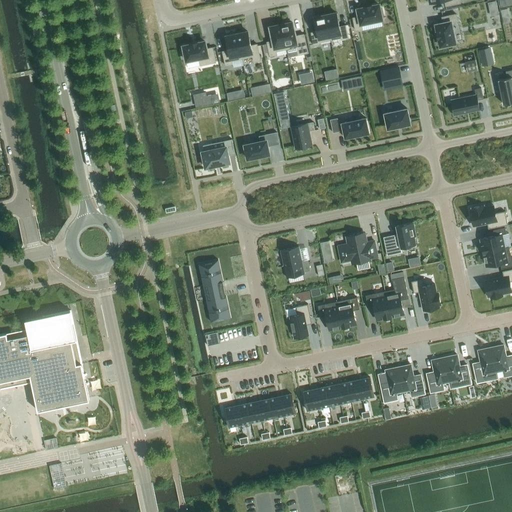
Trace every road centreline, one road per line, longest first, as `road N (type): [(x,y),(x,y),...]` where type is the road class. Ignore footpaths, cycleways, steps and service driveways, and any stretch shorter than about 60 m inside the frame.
road 1 (tertiary): [(98,265),(151,511)]
road 2 (tertiary): [(41,0),(89,219)]
road 3 (residential): [(241,210),(250,188),(431,148)]
road 4 (residential): [(441,193),(246,230)]
road 5 (residential): [(274,367),(468,327)]
road 6 (residential): [(399,0),(431,148)]
road 7 (residential): [(246,230),(274,367)]
road 8 (residential): [(441,193),(468,327)]
road 9 (residential): [(241,210),(116,238)]
